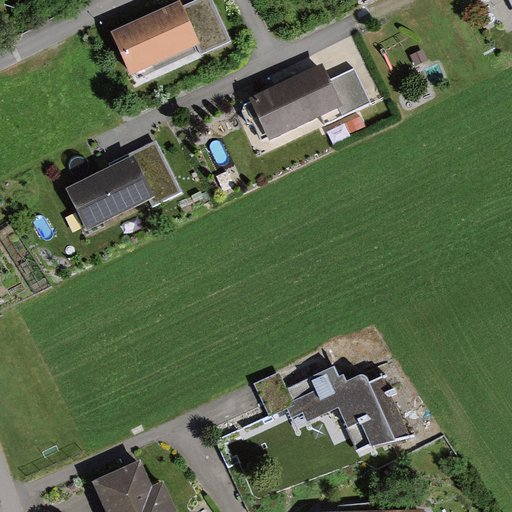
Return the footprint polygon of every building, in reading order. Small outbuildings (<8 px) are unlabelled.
[(202,9),(128,36),(143,77),(217,49),(202,9)] [(321,74),(250,106),(266,141),(337,109),(321,74)] [(117,171),(71,194),(89,231),(152,201),(154,206),(179,195),(156,148),(115,168),(117,171)] [(334,371),(283,393),(295,418),(304,414),(308,424),(338,411),(358,455),(370,449),(410,439),(383,378),(368,385),(366,381),(364,379),(360,379),(346,385),(343,378),(338,380),(334,371)] [(96,488),(107,511),(171,511),(161,491),(152,495),(139,468),(96,488)]
